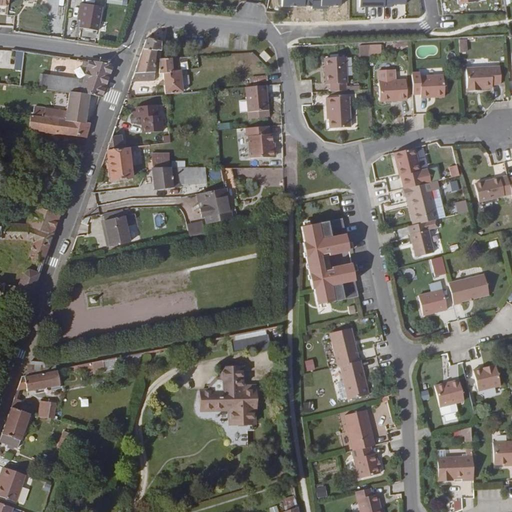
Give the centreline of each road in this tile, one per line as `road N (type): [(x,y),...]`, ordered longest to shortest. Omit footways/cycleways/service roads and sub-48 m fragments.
road 1 (residential): [(124,58),(0,404)]
road 2 (residential): [(396,355),(358,188),(339,169)]
road 3 (residential): [(430,0),(428,27),(272,32)]
road 4 (residential): [(502,126),(427,132),(359,153),(339,169)]
road 5 (residential): [(339,169),(294,127),(272,32)]
road 6 (residential): [(410,511),(407,403),(396,355)]
road 7 (residential): [(272,32),(162,19),(145,8)]
road 8 (residential): [(0,40),(124,58)]
